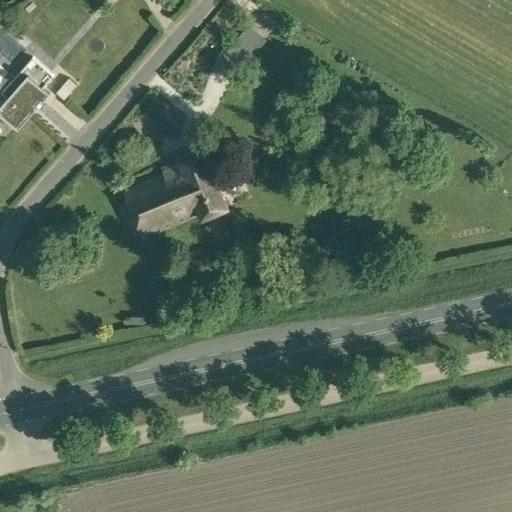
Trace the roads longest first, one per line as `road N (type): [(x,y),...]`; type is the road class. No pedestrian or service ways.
road 1 (primary): [(511,302),(16,414)]
road 2 (unclassified): [(29,463),(511,359)]
road 3 (unclassified): [(0,257),(24,213),(211,0)]
